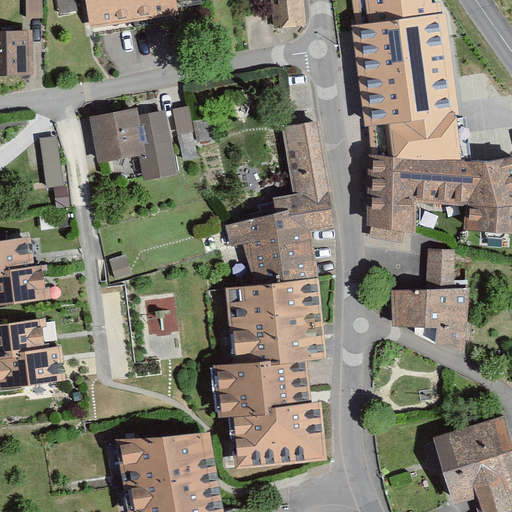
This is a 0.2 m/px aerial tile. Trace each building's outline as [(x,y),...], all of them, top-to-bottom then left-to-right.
[(37,0),(24,0),(25,20),(38,20),(37,0)] [(81,0),(85,29),(176,16),(173,0),(81,0)] [(262,0),(267,34),(308,29),(304,0),(262,0)] [(430,0),(352,0),(357,29),(441,16),(439,3),(431,2),(430,0)] [(357,29),(352,30),(365,127),(371,126),(452,115),(458,115),(445,15),(441,16),(357,29)] [(30,33),(0,34),(0,77),(32,77),(30,33)] [(81,115),(89,164),(143,156),(146,179),(174,175),(164,113),(138,118),(136,106),(81,115)] [(458,163),(452,115),(371,126),(374,158),(458,163)] [(315,124),(281,129),(292,195),(270,199),(273,217),(329,208),(315,124)] [(51,136),(33,140),(44,191),(62,187),(51,136)] [(374,158),(366,157),(366,177),(367,221),(401,223),(417,225),(419,204),(467,210),(465,233),(511,234),(511,160),(481,165),(458,163),(374,158)] [(268,216),(220,223),(224,250),(241,248),(247,287),(320,277),(313,234),(331,231),(329,208),(273,217),(268,216)] [(27,241),(0,243),(0,304),(51,299),(46,261),(30,263),(27,241)] [(480,249),(423,249),(422,287),(465,288),(479,288),(480,249)] [(304,362),(326,359),(320,277),(247,287),(222,285),(230,363),(272,359),(272,365),(304,362)] [(386,288),(387,326),(465,325),(465,288),(422,287),(386,288)] [(41,322),(0,326),(0,387),(67,381),(63,343),(43,345),(41,322)] [(230,363),(209,367),(215,416),(232,417),(268,415),(267,407),(309,404),(304,362),(272,365),(272,359),(230,363)] [(232,417),(236,468),(324,461),(319,403),(309,404),(267,407),(268,415),(232,417)] [(511,511),(511,440),(503,415),(432,439),(453,501),(477,493),(483,511),(511,511)] [(201,427),(115,443),(128,511),(140,511),(143,511),(232,511),(214,425),(201,427)]
